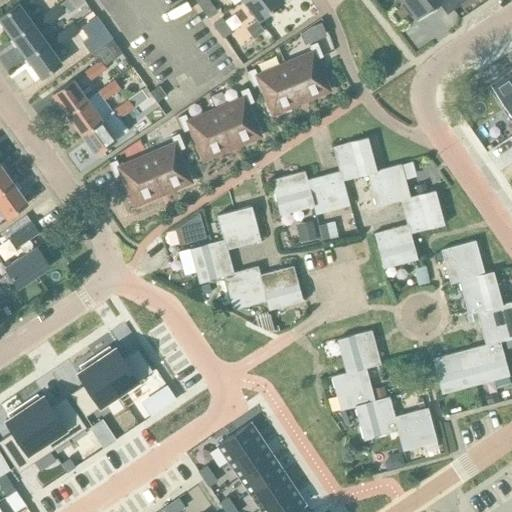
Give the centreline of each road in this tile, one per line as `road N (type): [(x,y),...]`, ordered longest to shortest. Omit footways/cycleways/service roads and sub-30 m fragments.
road 1 (residential): [(332,269),(340,306),(219,380),(169,308),(120,273)]
road 2 (residential): [(511,242),(421,105),(432,65),(511,14)]
road 3 (residential): [(120,273),(0,93)]
road 4 (residential): [(0,352),(120,273)]
road 5 (residential): [(401,511),(511,436)]
